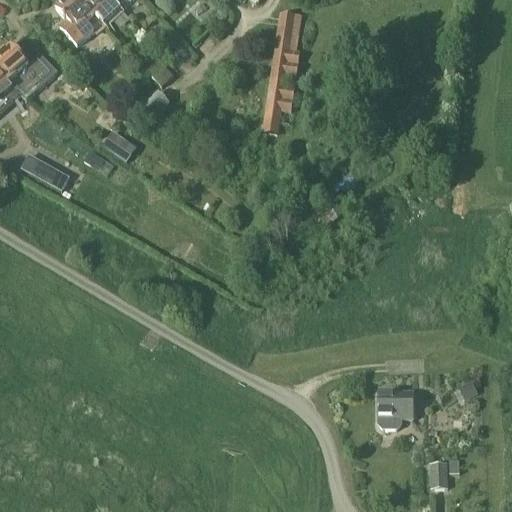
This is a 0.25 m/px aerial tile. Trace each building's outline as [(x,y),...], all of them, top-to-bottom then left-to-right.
[(106,31),(78,0),(66,0),(56,9),(69,24),(61,32),(69,41),(72,39),(73,41),(65,47),(75,59),(95,42),(92,38),(94,36),(90,31),(95,26),(102,34),(106,31)] [(116,9),(118,8),(110,0),(78,0),(106,31),(121,18),(115,10),(116,9)] [(142,1),(141,0),(110,0),(118,8),(116,9),(123,16),(142,1)] [(294,31),(296,23),(296,18),(280,16),(278,29),(294,31)] [(293,43),(294,31),(278,29),(276,40),(293,43)] [(291,55),(292,47),(293,43),(276,40),(275,52),(291,55)] [(10,48),(0,56),(0,76),(12,91),(20,100),(25,103),(56,76),(38,56),(26,66),(10,48)] [(289,67),(291,55),(275,52),(273,64),(289,67)] [(287,79),(289,67),(273,64),(271,76),(287,79)] [(0,101),(12,91),(0,76),(0,101)] [(286,91),(287,79),(271,76),(269,88),(271,88),(286,91)] [(286,91),(271,88),(269,100),(294,104),(296,93),(286,91)] [(150,128),(170,108),(164,102),(157,95),(138,115),(150,128)] [(269,100),(267,113),(282,115),(282,116),(292,117),(294,104),(269,100)] [(267,113),(263,137),(278,139),(281,116),(282,116),(282,115),(267,113)] [(102,151),(127,168),(137,152),(113,136),(102,151)] [(44,170),(37,183),(62,196),(69,183),(44,170)] [(257,224),(246,246),(264,254),(275,233),(257,224)] [(413,425),(413,397),(379,397),(379,425),(413,425)] [(447,468),(430,468),(431,494),(448,493),(447,468)]
